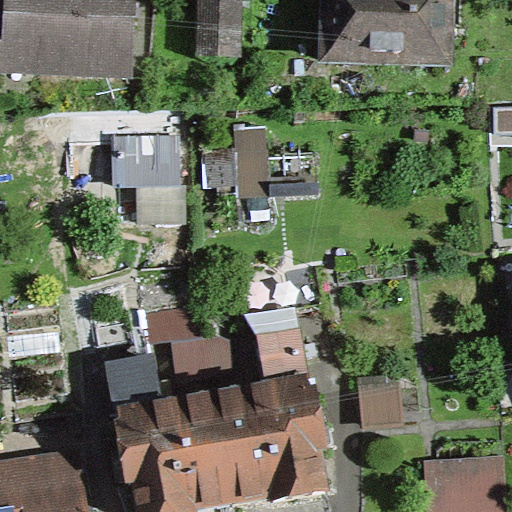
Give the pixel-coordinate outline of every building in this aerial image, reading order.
[(0,61),(133,67),(135,0),(7,0),(6,19),(0,19),(0,61)] [(239,0),(202,0),(201,60),(239,60),(239,0)] [(449,0),(327,0),(326,62),(448,65),(449,0)] [(171,139),(117,140),(117,177),(172,176),(171,139)] [(313,266),(287,272),(296,313),(323,307),(313,266)] [(271,404),(217,414),(233,506),(278,497),(279,502),(326,494),(319,453),(324,453),(313,396),(309,396),(298,333),(259,340),(271,404)] [(154,358),(112,365),(123,427),(119,428),(128,483),(133,482),(138,511),(193,511),(233,506),(217,414),(164,423),(154,358)] [(0,465),(0,485),(22,482),(80,473),(77,454),(0,465)] [(507,511),(503,457),(426,463),(429,511),(507,511)] [(85,511),(80,473),(22,482),(26,511),(85,511)] [(0,511),(26,511),(22,482),(0,485),(0,511)]
